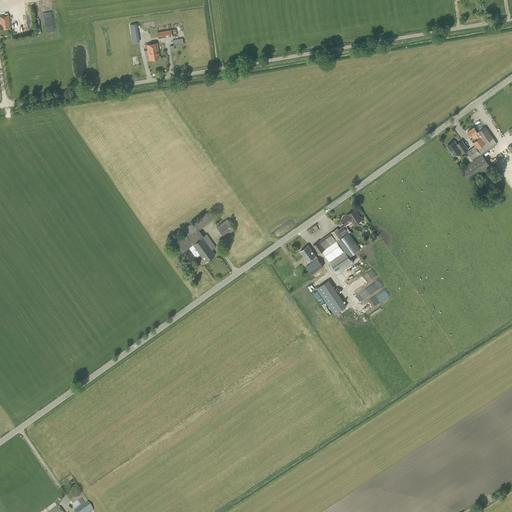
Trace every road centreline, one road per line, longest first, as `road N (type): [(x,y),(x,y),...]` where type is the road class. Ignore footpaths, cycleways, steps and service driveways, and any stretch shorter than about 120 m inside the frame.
road 1 (tertiary): [(0,441),(511,79)]
road 2 (unclassified): [(5,105),(511,19)]
